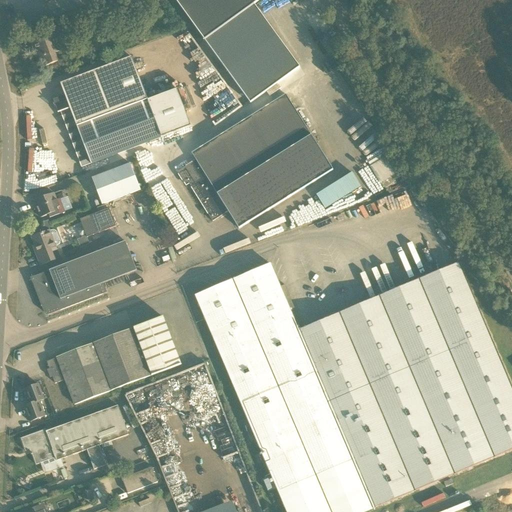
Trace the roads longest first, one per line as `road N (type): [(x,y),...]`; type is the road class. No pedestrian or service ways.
road 1 (residential): [(511,270),(327,4)]
road 2 (unclassified): [(0,298),(8,147),(0,81)]
road 3 (unclassified): [(0,339),(32,336),(176,281)]
